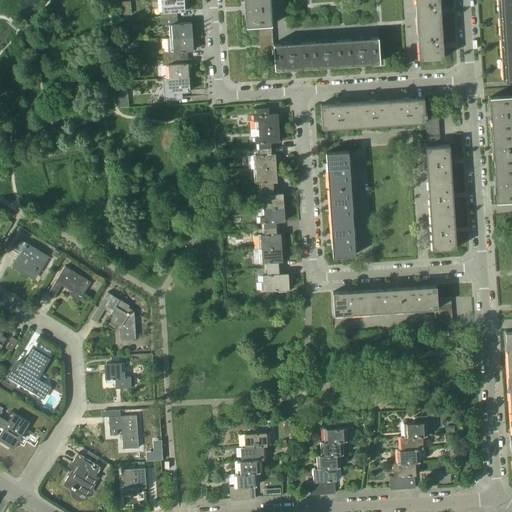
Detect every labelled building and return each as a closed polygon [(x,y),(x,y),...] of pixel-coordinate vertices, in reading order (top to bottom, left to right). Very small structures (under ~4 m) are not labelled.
[(122,14),(131,14),(131,0),(130,0),(122,0),(122,14)] [(183,0),(159,0),(160,18),(177,17),(176,11),(184,11),(183,0)] [(269,0),(244,0),(246,26),(258,26),(271,25),(269,0)] [(439,0),(415,0),(417,24),(441,22),(439,0)] [(511,0),(496,0),(497,6),(501,6),(502,14),(498,14),(498,27),(503,27),(503,35),(499,35),(500,49),(504,49),(504,57),(500,57),(500,59),(505,59),(505,67),(501,67),(502,79),(511,78),(511,0)] [(177,23),(177,17),(160,18),(161,25),(171,24),(172,37),(192,36),(191,22),(177,23)] [(441,22),(417,24),(419,59),(443,57),(441,22)] [(192,36),(172,37),(173,51),(162,52),(163,58),(179,57),(179,51),(193,50),(192,36)] [(378,37),(343,39),(345,64),(379,62),(378,37)] [(343,39),(308,41),(310,66),(345,64),(343,39)] [(308,41),(273,44),(274,55),(274,69),(310,66),(308,41)] [(273,44),(260,45),(260,56),(274,55),(273,44)] [(180,63),(179,57),(163,58),(163,65),(168,64),(168,78),(189,77),(188,63),(180,63)] [(189,77),(168,78),(169,91),(165,92),(165,98),(180,97),(180,91),(190,91),(189,77)] [(511,95),(489,97),(491,117),(491,122),(492,132),(511,130),(511,95)] [(423,98),(408,99),(408,97),(403,98),(403,99),(389,100),(390,123),(425,121),(425,116),(426,116),(426,107),(424,107),(423,97),(423,98)] [(389,100),(375,101),(374,101),(374,99),(369,100),(369,101),(355,102),(356,126),(390,123),(389,100)] [(355,102),(341,103),(340,103),(340,102),(335,102),(335,103),(321,104),(320,104),(322,128),(356,126),(355,102)] [(256,120),(256,129),(278,127),(277,113),(267,114),(267,108),(254,108),(254,114),(253,114),(253,120),(256,120)] [(278,127),(256,129),(256,136),(254,137),(254,142),(256,142),(256,149),(269,148),(269,142),(279,141),(278,127)] [(511,130),(492,132),(494,166),(511,165),(511,130)] [(449,144),(440,145),(427,146),(425,146),(427,181),(440,180),(451,179),(450,165),(451,164),(451,160),(450,160),(449,145),(449,144)] [(276,167),(275,153),(270,154),(269,148),(256,149),(257,154),(247,155),(248,169),(253,169),(276,167)] [(326,153),(327,167),(328,187),(337,187),(350,186),(348,152),(348,151),(326,152),(326,153)] [(511,165),(494,166),(496,201),(511,200),(511,165)] [(276,167),(253,169),(254,182),(258,182),(259,188),(272,188),(271,182),(276,181),(276,167)] [(451,179),(440,180),(427,181),(430,215),(442,214),(453,213),(452,199),(453,199),(453,194),(452,194),(451,179)] [(350,186),(337,187),(328,187),(330,221),(340,220),(352,220),(350,186)] [(282,193),(272,193),(272,188),(259,188),(259,194),(257,194),(258,200),(260,200),(261,208),(283,207),(282,193)] [(283,207),(261,208),(261,216),(256,217),(257,222),(262,222),(262,228),(274,227),(274,221),(284,221),(283,207)] [(453,213),(442,214),(430,215),(432,248),(431,248),(431,249),(456,248),(456,247),(455,247),(454,233),(456,233),(455,228),(454,228),(453,213)] [(352,220),(340,220),(330,221),(332,255),(332,256),(355,254),(355,253),(354,253),(354,246),(352,220)] [(274,227),(262,228),(262,234),(258,234),(259,248),(259,249),(281,247),(280,233),(275,233),(274,227)] [(39,270),(48,255),(17,237),(11,247),(8,253),(16,257),(12,264),(32,277),(37,268),(39,270)] [(259,249),(259,248),(253,249),(254,263),(264,262),(264,268),(277,268),(277,261),(282,261),(281,247),(259,249)] [(90,281),(65,266),(48,293),(54,297),(62,284),(74,291),(71,295),(79,299),(80,297),(81,297),(83,293),(82,293),(87,286),(88,286),(90,281)] [(277,273),(277,268),(264,268),(256,269),(256,275),(262,275),(263,290),(289,289),(287,273),(277,273)] [(415,286),(401,287),(403,309),(437,307),(437,308),(438,308),(437,304),(437,298),(436,285),(435,285),(421,286),(421,285),(415,286)] [(381,289),(367,289),(368,312),(403,309),(401,287),(387,288),(381,288),(381,289)] [(347,291),(332,292),(334,314),(335,314),(341,313),(368,312),(367,289),(353,290),(347,290),(347,291)] [(111,313),(112,313),(124,321),(120,327),(121,340),(136,339),(135,311),(133,312),(133,310),(129,307),(130,305),(107,291),(91,318),(97,322),(106,308),(112,311),(111,313)] [(12,337),(6,347),(11,351),(18,340),(12,337)] [(17,361),(8,377),(36,393),(39,388),(40,389),(42,385),(41,385),(42,383),(37,379),(49,359),(33,349),(24,365),(17,361)] [(115,379),(115,383),(115,389),(132,387),(131,375),(125,376),(124,370),(123,370),(123,364),(106,365),(107,380),(115,379)] [(14,386),(2,379),(0,382),(0,385),(11,392),(14,386)] [(0,433),(0,441),(13,449),(30,422),(13,412),(8,421),(0,416),(3,411),(0,409),(0,426),(3,429),(0,433)] [(414,416),(414,423),(405,423),(406,436),(422,436),(426,436),(426,435),(431,435),(430,430),(435,429),(433,413),(427,414),(427,415),(414,416)] [(138,448),(136,415),(108,417),(109,424),(121,423),(122,434),(120,434),(120,439),(122,439),(123,449),(138,448)] [(326,441),(326,442),(341,441),(342,442),(346,441),(345,427),(325,428),(326,441)] [(246,433),(246,446),(246,447),(262,446),(267,446),(266,432),(246,433)] [(401,436),(402,449),(402,450),(418,449),(423,449),(422,436),(406,436),(401,436)] [(322,441),(322,455),(338,454),(342,454),(342,442),(341,441),(326,442),(326,441),(322,441)] [(242,446),(243,460),(258,459),(263,459),(262,446),(246,447),(246,446),(242,446)] [(398,449),(399,463),(414,462),(415,463),(419,463),(418,449),(402,450),(402,449),(398,449)] [(77,452),(69,466),(68,467),(72,469),(63,483),(64,483),(65,482),(71,487),(71,488),(80,493),(80,494),(84,497),(85,497),(86,497),(87,496),(89,492),(89,491),(93,483),(94,483),(95,483),(97,479),(97,478),(97,477),(95,476),(100,467),(77,452)] [(318,455),(319,468),(334,467),(339,467),(338,454),(322,455),(318,455)] [(238,460),(239,473),(255,473),(259,473),(258,459),(243,460),(238,460)] [(415,475),(415,463),(414,462),(399,463),(394,463),(395,476),(396,476),(402,476),(408,476),(414,475),(415,475)] [(315,468),(315,481),(315,482),(322,481),(328,481),(334,481),(335,481),(334,467),(319,468),(315,468)] [(145,468),(121,469),(122,488),(146,487),(145,468)] [(451,482),(451,472),(438,472),(438,482),(451,482)] [(255,473),(239,473),(235,473),(236,486),(236,487),(242,486),(248,486),(254,486),(256,486),(255,473)]
